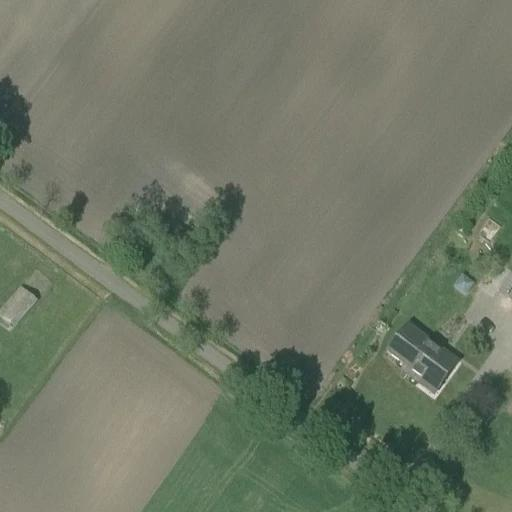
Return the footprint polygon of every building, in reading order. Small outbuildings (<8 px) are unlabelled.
[(184,260),(197,241),(174,225),(161,245),(184,260)] [(511,307),(511,278),(498,297),(511,307)] [(0,318),(14,330),(37,303),(21,290),(0,314),(0,318)] [(413,376),(434,347),(408,328),(387,357),(413,376)] [(434,347),(413,376),(410,380),(433,397),(458,365),(434,347)]
